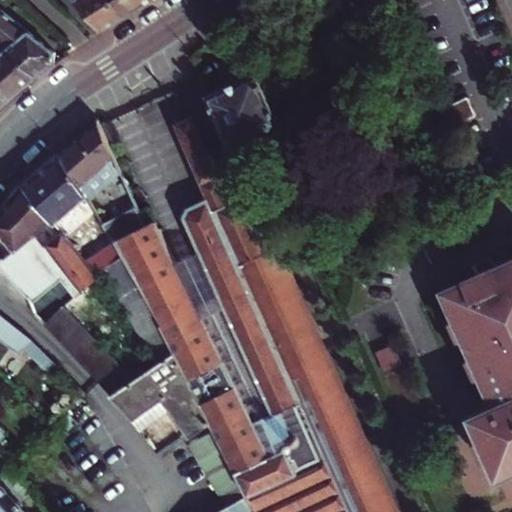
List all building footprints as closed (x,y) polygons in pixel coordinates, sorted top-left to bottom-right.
[(126,15),(116,0),(75,0),(104,30),(126,15)] [(116,0),(126,15),(141,6),(136,0),(116,0)] [(0,35),(19,52),(15,57),(38,76),(55,62),(56,50),(0,6),(0,35)] [(15,57),(0,44),(0,108),(38,76),(15,57)] [(282,124),(280,121),(296,114),(277,69),(261,76),(260,72),(209,94),(243,170),(256,165),(245,140),(282,124)] [(469,97),(464,99),(472,118),(477,116),(469,97)] [(451,127),(472,118),(464,99),(443,108),(451,127)] [(184,143),(201,135),(192,117),(176,125),(184,143)] [(85,194),(125,175),(113,147),(101,121),(60,153),(85,194)] [(189,155),(206,147),(201,135),(184,143),(189,155)] [(396,511),(279,247),(270,250),(244,195),(239,197),(228,174),(224,176),(211,146),(206,147),(189,155),(208,197),(190,205),(185,218),(220,297),(289,448),(270,456),(197,308),(155,223),(148,226),(114,242),(116,244),(124,261),(177,360),(212,426),(216,434),(257,511),(396,511)] [(54,224),(87,198),(85,194),(60,153),(24,184),(54,224)] [(0,267),(8,260),(37,234),(63,271),(58,274),(69,288),(82,290),(97,280),(94,277),(83,262),(79,257),(54,224),(24,184),(2,213),(0,215),(0,267)] [(139,206),(103,223),(114,242),(148,226),(139,206)] [(94,277),(101,274),(124,261),(116,244),(83,262),(94,277)] [(511,258),(499,264),(496,256),(482,263),(485,270),(447,288),(500,404),(476,415),(505,479),(511,475),(511,258)] [(177,360),(124,261),(101,274),(155,371),(177,360)] [(289,448),(220,297),(197,308),(270,456),(289,448)] [(35,314),(110,394),(136,381),(64,308),(62,310),(51,299),(35,314)] [(0,336),(21,358),(27,352),(49,374),(58,365),(32,340),(1,314),(0,313),(0,336)] [(136,381),(110,394),(134,420),(153,454),(212,426),(177,360),(155,371),(136,381)] [(226,511),(257,511),(216,434),(196,445),(231,510),(226,511)] [(0,511),(49,511),(53,508),(36,490),(14,466),(0,478),(0,511)]
